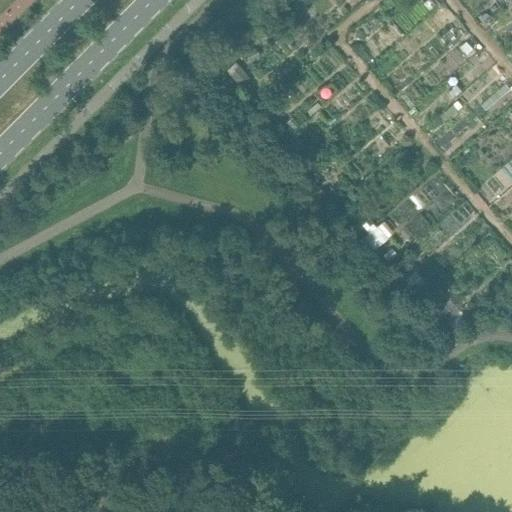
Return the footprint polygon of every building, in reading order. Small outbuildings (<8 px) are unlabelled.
[(290,24),(300,15),(290,6),(281,14),(290,24)] [(249,78),(239,66),(229,74),(239,86),(249,78)] [(270,122),(279,114),(270,104),(261,112),(270,122)] [(380,224),(363,238),(372,249),(389,235),(380,224)] [(442,328),(450,321),(439,309),(431,316),(442,328)] [(239,489),(231,494),(240,508),(248,503),(239,489)]
